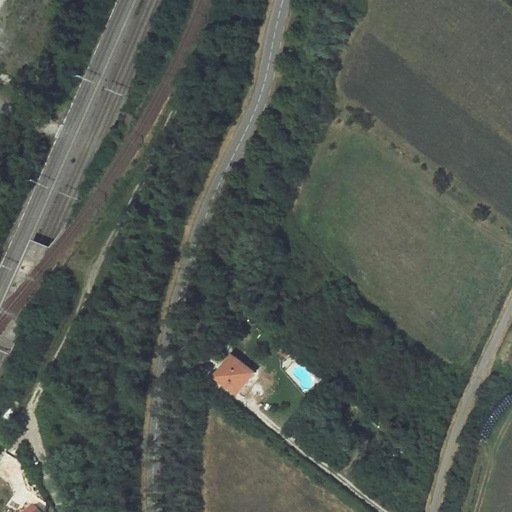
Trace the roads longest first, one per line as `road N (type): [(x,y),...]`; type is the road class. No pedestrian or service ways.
road 1 (unclassified): [(152,511),(151,443),(179,290),(212,196),(257,108),(283,0)]
road 2 (unclassified): [(435,511),(474,387),(511,307)]
